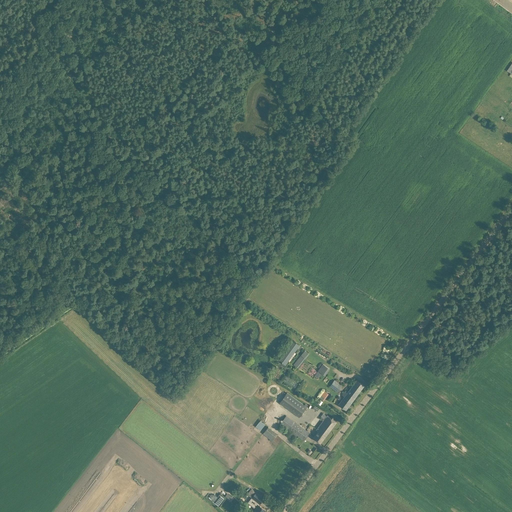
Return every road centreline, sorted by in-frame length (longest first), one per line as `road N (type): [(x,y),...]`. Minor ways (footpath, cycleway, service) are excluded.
road 1 (unclassified): [(279,511),(511,203)]
road 2 (track): [(0,228),(69,296),(0,352)]
